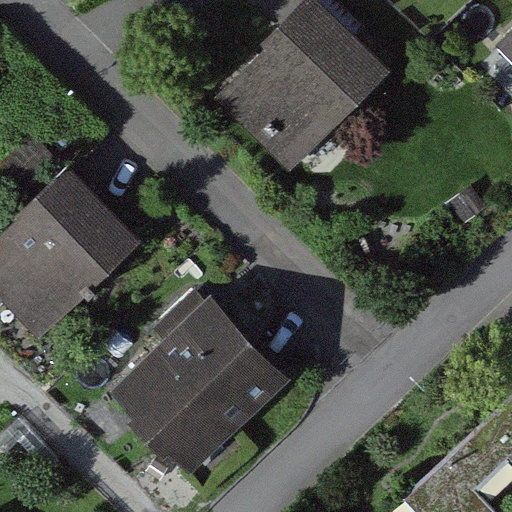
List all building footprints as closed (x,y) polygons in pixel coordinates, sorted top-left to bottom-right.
[(390,66),(328,0),(315,0),(216,93),(283,165),(390,66)] [(511,40),(502,49),(511,60),(511,40)] [(146,247),(78,174),(0,246),(0,278),(52,334),(146,247)] [(291,367),(220,290),(122,381),(193,457),(291,367)] [(511,511),(511,391),(414,482),(441,511),(511,511)]
